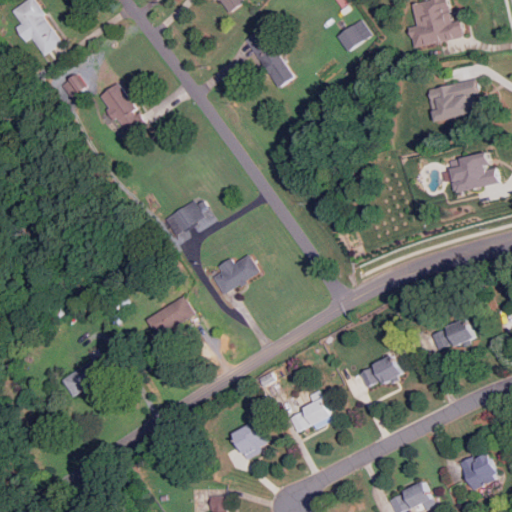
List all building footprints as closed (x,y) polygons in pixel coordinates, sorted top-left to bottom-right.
[(47,55),(66,42),(37,0),(30,0),(16,10),(47,55)] [(222,0),(231,12),(245,0),(222,0)] [(421,45),(466,37),(463,20),(455,22),(450,0),(423,0),(413,2),(421,45)] [(373,34),(363,20),(340,35),(350,50),(373,34)] [(296,77),(264,28),(248,39),(280,87),(296,77)] [(66,84),(75,96),(88,87),(79,75),(66,84)] [(438,121),(481,111),(477,95),(482,94),(478,78),(430,89),(438,121)] [(122,83),(103,95),(131,139),(150,126),(122,83)] [(503,182),(499,165),(494,166),(491,151),(453,159),(455,171),(449,172),(450,180),(454,179),(456,191),(503,182)] [(168,217),(178,234),(207,217),(197,200),(168,217)] [(216,275),(225,292),(263,273),(253,253),(236,261),(234,257),(220,264),(224,271),(216,275)] [(147,317),(159,337),(196,312),(185,295),(147,317)] [(476,339),(469,319),(435,332),(442,352),(476,339)] [(372,389),(404,371),(394,353),(362,372),(372,389)] [(116,371),(106,354),(65,378),(75,395),(116,371)] [(335,414),(323,396),(292,417),(304,435),(335,414)] [(271,445),(258,419),(235,432),(248,457),(271,445)] [(463,462),(475,488),(501,477),(489,450),(463,462)] [(404,511),(434,497),(425,480),(392,497),(399,511),(404,511)] [(213,495),(213,511),(232,511),(232,495),(213,495)]
